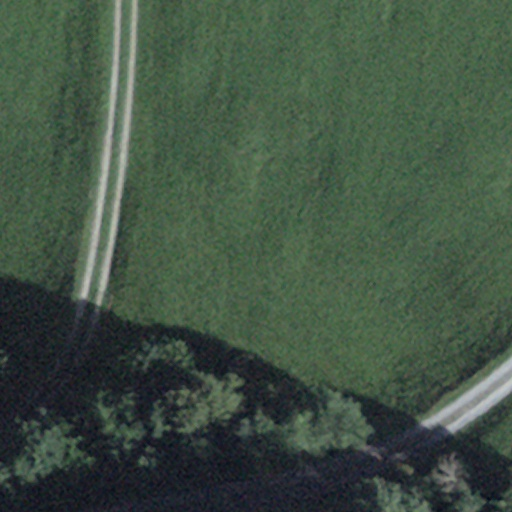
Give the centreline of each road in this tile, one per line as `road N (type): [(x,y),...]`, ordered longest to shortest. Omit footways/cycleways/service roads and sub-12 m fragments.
road 1 (track): [(0,431),(55,382),(85,325),(106,218),(126,0)]
road 2 (track): [(143,511),(384,455),(511,374)]
